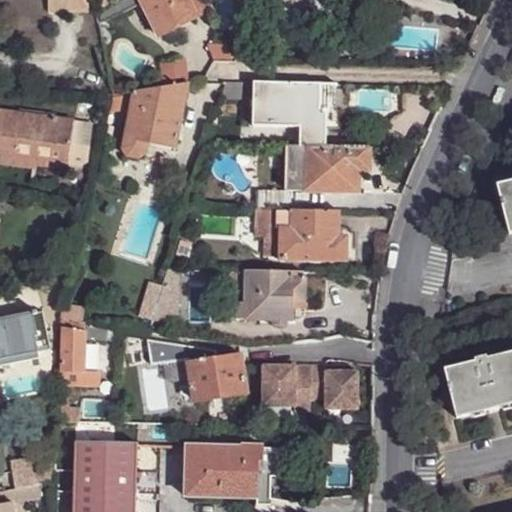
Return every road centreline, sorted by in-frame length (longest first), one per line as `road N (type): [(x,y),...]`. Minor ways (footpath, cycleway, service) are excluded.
road 1 (unknown): [(482,71),(240,73),(226,86),(193,174)]
road 2 (residential): [(511,10),(407,245),(400,292)]
road 3 (residential): [(400,292),(397,511)]
road 4 (unknown): [(399,350),(246,342)]
